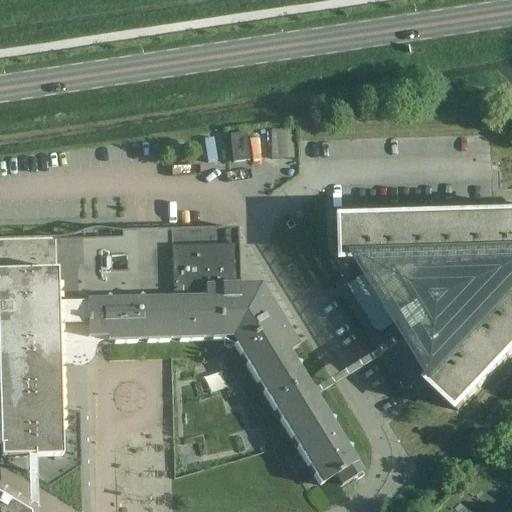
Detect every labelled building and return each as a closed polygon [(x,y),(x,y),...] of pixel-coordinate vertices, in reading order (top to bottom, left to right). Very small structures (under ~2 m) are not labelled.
[(270,131),(271,159),(282,159),(294,158),(293,130),(281,131),(270,131)] [(230,136),(233,160),(248,158),(245,134),(230,136)] [(219,159),(217,138),(206,139),(208,160),(219,159)] [(511,217),(345,222),(346,264),(362,263),(368,274),(399,323),(433,380),(429,384),(460,412),(511,356),(511,217)] [(239,287),(238,230),(121,233),(112,232),(108,232),(99,230),(95,231),(85,233),(82,234),(70,237),(59,240),(0,241),(0,458),(1,459),(62,458),(59,339),(88,338),(88,339),(109,339),(109,343),(116,342),(116,344),(125,344),(126,345),(225,343),(234,348),(320,487),(337,477),(343,487),(363,475),(350,455),(352,448),(345,446),(333,428),(336,420),(328,418),(316,400),(319,392),(311,392),(299,372),(302,365),(293,363),(288,354),(299,348),(262,286),(239,287)] [(378,336),(399,323),(368,274),(347,287),(378,336)] [(0,489),(0,511),(37,511),(0,489)]
